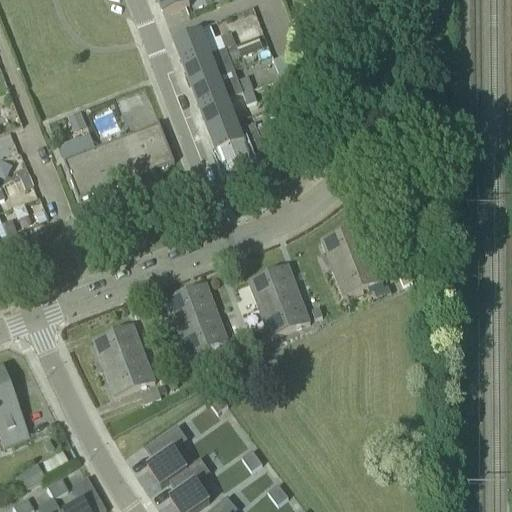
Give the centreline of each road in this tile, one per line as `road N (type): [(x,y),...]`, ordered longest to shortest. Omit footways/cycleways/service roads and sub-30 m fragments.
road 1 (residential): [(226,245),(279,225),(319,198),(367,148),(398,85),(407,0)]
road 2 (residential): [(226,245),(133,0)]
road 3 (residential): [(135,511),(78,426),(27,324)]
road 4 (residential): [(27,324),(226,245)]
